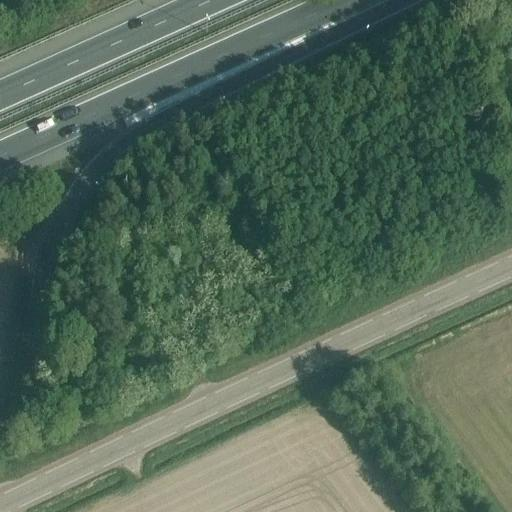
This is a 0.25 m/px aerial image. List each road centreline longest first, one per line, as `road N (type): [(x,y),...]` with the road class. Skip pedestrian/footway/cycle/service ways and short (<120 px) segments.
road 1 (tertiary): [(511,263),(0,507)]
road 2 (motorway): [(0,157),(348,0)]
road 3 (motorway): [(106,158),(149,125),(304,49),(374,0)]
road 4 (motorway): [(210,0),(0,95)]
